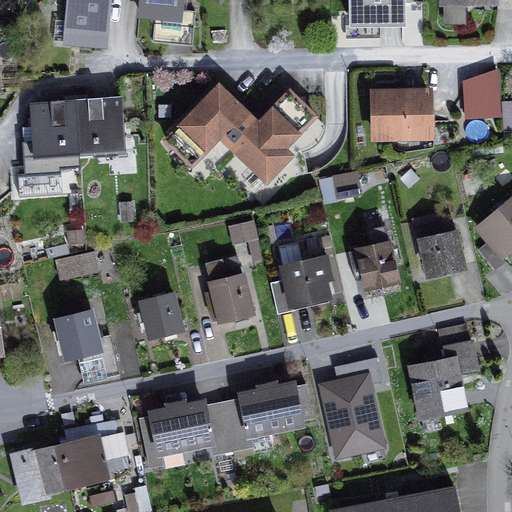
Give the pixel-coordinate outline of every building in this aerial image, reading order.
[(108,4),(108,0),(70,0),(68,21),(55,20),(54,41),(104,46),(108,4)] [(142,0),(141,16),(156,17),(153,43),(192,46),(196,12),(180,11),(180,0),(142,0)] [(351,0),(352,26),(403,25),(402,0),(351,0)] [(446,23),(465,22),(464,2),(446,2),(446,23)] [(0,22),(0,32),(25,39),(28,29),(0,22)] [(499,113),(496,70),(465,81),(467,114),(499,113)] [(290,92),(258,125),(219,87),(174,133),(199,158),(220,136),(260,174),(284,149),(315,117),(290,92)] [(408,132),(429,131),(428,93),(374,94),(375,137),(408,137),(408,132)] [(125,152),(121,98),(76,101),(80,156),(80,157),(99,155),(99,154),(98,150),(121,148),(122,152),(125,152)] [(511,100),(502,101),(504,132),(511,131),(511,100)] [(79,156),(80,156),(76,101),(33,105),(37,154),(79,151),(79,156)] [(192,165),(199,158),(174,133),(167,141),(192,165)] [(260,174),(267,181),(291,156),(284,149),(260,174)] [(37,154),(38,172),(67,170),(66,157),(79,156),(79,151),(37,154)] [(335,180),(338,198),(360,193),(357,176),(335,180)] [(511,199),(478,228),(502,257),(511,248),(511,199)] [(122,204),(123,220),(133,220),(132,203),(122,204)] [(455,232),(454,226),(441,229),(438,217),(415,222),(419,241),(455,232)] [(248,239),(254,263),(261,261),(251,222),(230,228),(234,242),(248,239)] [(367,231),(371,248),(349,253),(352,268),(360,266),(363,280),(365,289),(398,281),(386,227),(367,231)] [(427,274),(463,266),(455,232),(419,241),(427,274)] [(68,234),(69,245),(84,243),(83,233),(68,234)] [(479,250),(496,271),(506,262),(489,242),(479,250)] [(303,264),(298,243),(279,247),(283,268),(303,264)] [(56,262),(60,278),(99,270),(96,253),(56,262)] [(252,313),(238,257),(206,264),(214,294),(206,296),(209,306),(215,305),(219,320),(220,321),(234,318),(235,323),(248,320),(247,315),(252,313)] [(286,280),(271,283),(278,315),(295,311),(295,310),(294,304),(328,297),(324,279),(332,278),(328,258),(303,264),(283,268),(286,280)] [(356,281),(363,280),(360,266),(352,268),(356,281)] [(145,322),(150,339),(182,331),(173,294),(140,302),(143,313),(137,314),(139,323),(145,322)] [(294,304),(295,310),(330,302),(328,297),(294,304)] [(67,304),(70,317),(56,320),(59,331),(53,333),(55,341),(61,340),(66,360),(78,357),(85,382),(119,373),(109,336),(97,339),(87,299),(67,304)] [(213,322),(219,320),(215,305),(209,306),(213,322)] [(439,330),(442,345),(467,340),(464,325),(439,330)] [(436,414),(465,409),(458,373),(478,370),(472,342),(445,348),(448,361),(411,368),(421,417),(436,414)] [(343,365),(347,380),(338,382),(321,386),(337,457),(384,447),(370,385),(382,382),(377,358),(343,365)] [(338,382),(347,380),(343,365),(335,367),(338,382)] [(293,385),(275,389),(275,387),(261,389),(262,392),(242,396),(243,399),(250,434),(270,430),(301,424),(301,421),(313,418),(306,386),(294,388),(293,385)] [(270,430),(250,434),(243,399),(204,407),(211,442),(214,455),(221,454),(217,433),(229,430),(230,435),(242,433),(245,449),(253,447),(254,451),(273,447),(270,430)] [(153,417),(140,419),(150,468),(163,466),(160,452),(211,442),(204,407),(203,404),(184,408),(183,405),(170,408),(170,411),(152,414),(153,417)] [(421,417),(424,431),(439,428),(436,414),(421,417)] [(114,422),(65,433),(68,443),(75,442),(76,443),(98,438),(99,441),(117,436),(114,422)] [(217,433),(221,454),(233,451),(230,435),(229,430),(217,433)] [(230,435),(233,451),(245,449),(242,433),(230,435)] [(60,445),(69,485),(107,477),(103,459),(127,453),(123,435),(117,436),(99,441),(98,438),(76,443),(75,442),(68,443),(60,445)] [(47,495),(46,491),(69,485),(60,445),(14,456),(24,500),(47,495)] [(136,493),(125,496),(128,511),(143,511),(151,510),(146,486),(135,489),(136,493)] [(458,511),(454,488),(398,499),(387,501),(331,511),(458,511)] [(386,494),(387,501),(398,499),(397,492),(386,494)]
